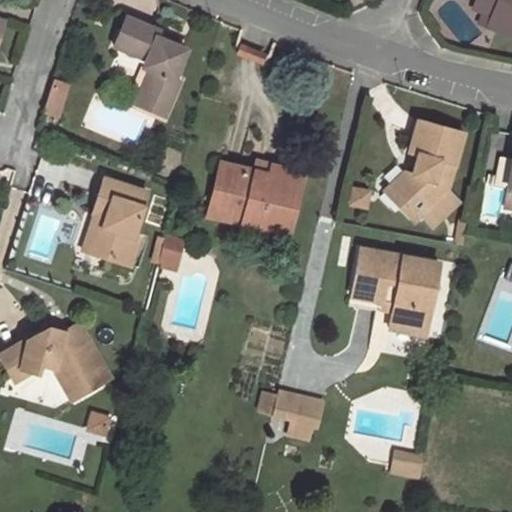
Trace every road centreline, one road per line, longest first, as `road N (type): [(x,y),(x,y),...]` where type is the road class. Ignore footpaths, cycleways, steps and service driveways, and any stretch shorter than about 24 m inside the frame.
road 1 (residential): [(5,150),(57,0)]
road 2 (residential): [(376,56),(230,0)]
road 3 (residential): [(511,88),(376,56)]
